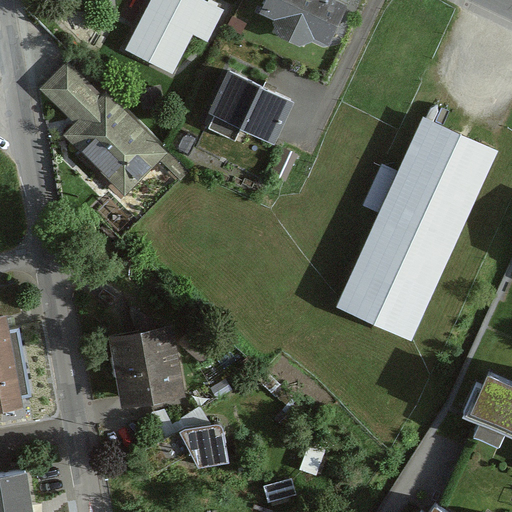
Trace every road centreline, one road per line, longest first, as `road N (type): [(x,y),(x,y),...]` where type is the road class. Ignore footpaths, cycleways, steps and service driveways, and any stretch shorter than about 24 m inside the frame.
road 1 (residential): [(53,262),(94,511)]
road 2 (residential): [(11,0),(36,157)]
